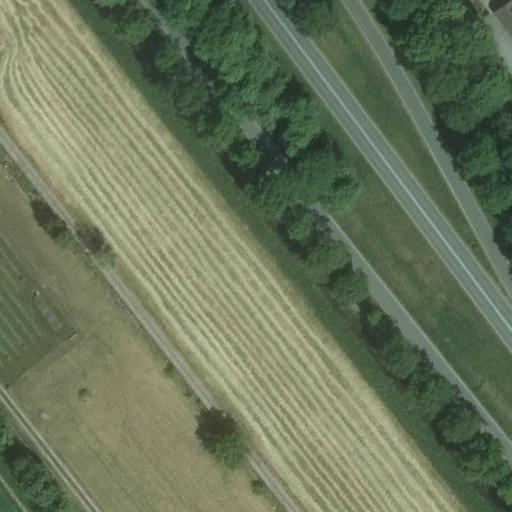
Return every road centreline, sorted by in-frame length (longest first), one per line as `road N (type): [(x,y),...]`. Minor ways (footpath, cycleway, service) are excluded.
road 1 (trunk): [(154,0),(511,452)]
road 2 (trunk): [(511,330),(250,0)]
road 3 (trunk): [(511,303),(492,250),(350,0)]
